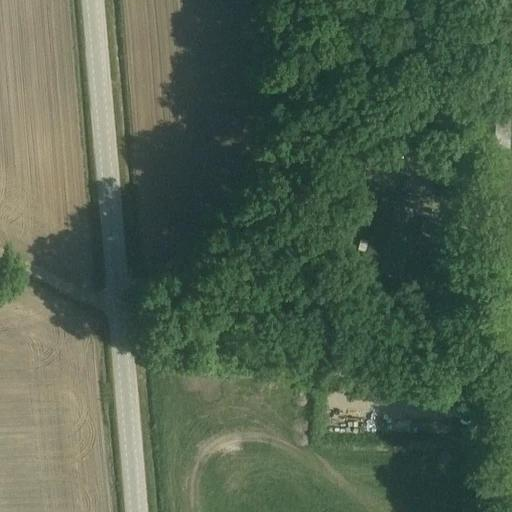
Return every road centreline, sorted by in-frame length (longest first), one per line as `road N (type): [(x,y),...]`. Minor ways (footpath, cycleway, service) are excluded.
road 1 (tertiary): [(134,511),(93,0)]
road 2 (track): [(436,0),(118,306)]
road 3 (track): [(0,250),(118,306)]
